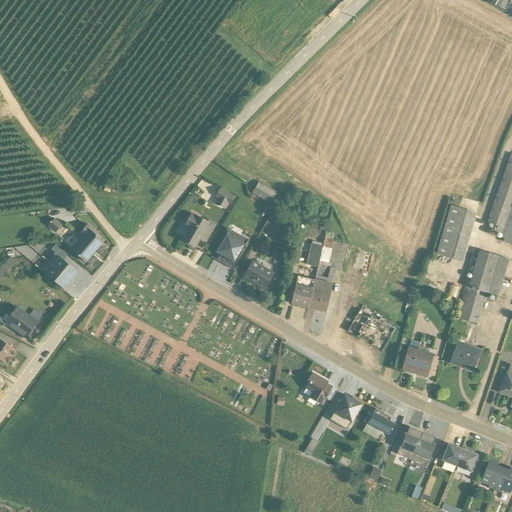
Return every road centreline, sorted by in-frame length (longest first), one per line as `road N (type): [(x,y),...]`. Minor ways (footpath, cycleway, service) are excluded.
road 1 (residential): [(138,241),(401,394),(511,441)]
road 2 (residential): [(138,241),(212,148),(360,0)]
road 3 (residential): [(0,413),(127,251)]
road 4 (track): [(0,82),(82,197)]
